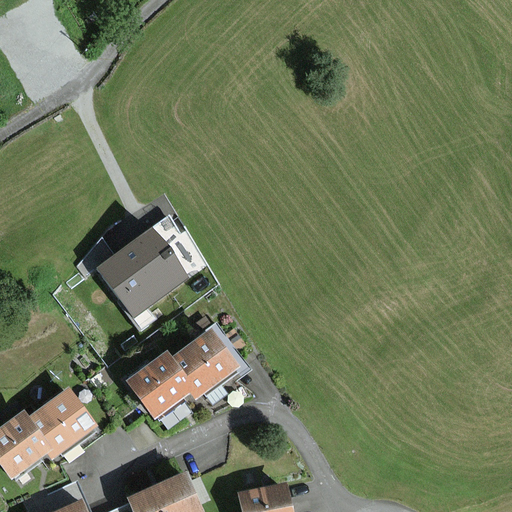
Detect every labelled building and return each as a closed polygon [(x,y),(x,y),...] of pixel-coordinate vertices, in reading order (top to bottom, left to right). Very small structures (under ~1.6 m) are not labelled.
[(96,269),(132,318),(187,278),(150,229),(96,269)] [(209,335),(170,363),(189,389),(194,396),(233,368),(209,335)] [(165,357),(129,383),(153,415),(189,389),(170,363),(165,357)] [(67,394),(27,423),(46,449),(55,462),(95,433),(67,394)] [(22,417),(0,433),(0,461),(10,475),(46,449),(27,423),(22,417)] [(198,511),(183,478),(129,502),(133,511),(198,511)] [(287,511),(283,488),(241,496),(243,511),(287,511)]
